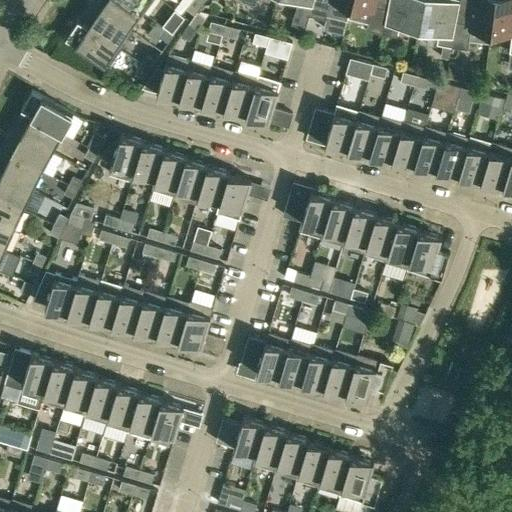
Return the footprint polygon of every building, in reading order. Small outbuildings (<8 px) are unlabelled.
[(128,27),(141,10),(127,0),(106,0),(101,8),(128,27)] [(127,0),(141,10),(147,0),(127,0)] [(202,4),(197,0),(192,0),(186,8),(194,14),(202,4)] [(309,14),(313,0),(296,0),(298,1),(291,22),(305,27),(309,14)] [(313,0),(309,14),(326,18),(327,13),(347,18),(351,2),(351,0),(313,0)] [(351,0),(351,2),(372,7),(366,28),(383,33),(388,8),(387,7),(374,4),(374,0),(351,0)] [(388,0),(387,7),(388,8),(383,33),(397,35),(399,26),(419,30),(424,0),(388,0)] [(448,57),(450,46),(455,20),(456,20),(460,0),(457,0),(424,0),(419,30),(439,34),(437,43),(442,44),(440,56),(448,57)] [(489,42),(491,29),(494,0),(472,0),(470,22),(456,20),(455,20),(450,46),(468,48),(469,40),(489,42)] [(511,0),(494,0),(491,29),(511,31),(509,51),(511,51),(511,0)] [(88,26),(116,45),(120,48),(132,30),(128,27),(101,8),(88,26)] [(167,27),(173,32),(185,16),(175,9),(163,25),(167,27)] [(198,11),(189,23),(197,29),(206,16),(198,11)] [(108,65),(120,48),(116,45),(88,26),(78,19),(65,38),(111,68),(111,67),(108,65)] [(223,34),(225,24),(211,20),(209,30),(223,34)] [(239,28),(225,24),(223,34),(237,38),(239,28)] [(175,33),(173,32),(167,27),(160,36),(168,42),(175,33)] [(267,45),(269,36),(255,32),(253,42),(267,45)] [(283,39),(269,36),(267,45),(281,49),(283,39)] [(157,92),(179,98),(192,58),(191,58),(191,59),(169,52),(157,92)] [(147,54),(140,63),(149,68),(155,59),(147,54)] [(202,104),(214,63),(213,63),(213,64),(192,58),(179,98),(180,99),(181,97),(202,104)] [(149,68),(140,63),(134,72),(143,78),(149,68)] [(203,103),(224,109),(236,68),(235,68),(235,70),(214,63),(202,104),(203,103)] [(373,63),(371,73),(385,76),(387,67),(373,63)] [(246,114),(258,74),(258,73),(257,75),(236,68),(224,109),(225,109),(225,108),(246,114)] [(401,81),(415,84),(417,74),(403,71),(401,81)] [(269,119),(289,125),(292,112),(273,106),(278,89),(281,80),(258,74),(246,114),(247,115),(247,113),(269,120),(269,119)] [(431,78),(417,74),(415,84),(429,88),(431,78)] [(454,108),(458,96),(460,86),(439,80),(431,105),(453,111),(454,108)] [(461,86),(459,96),(473,100),(475,90),(461,86)] [(79,116),(32,89),(21,109),(32,115),(61,130),(71,113),(79,117),(79,116)] [(511,92),(507,91),(505,98),(503,108),(511,110),(511,92)] [(501,114),(503,108),(505,98),(483,92),(478,108),(501,114)] [(410,116),(411,104),(391,101),(390,113),(410,116)] [(306,137),(348,149),(360,108),(359,108),(359,109),(337,103),(334,112),(316,106),(306,137)] [(349,148),(370,154),(382,114),(381,113),(381,115),(360,108),(348,149),(349,148)] [(433,118),(434,110),(412,109),(412,118),(433,118)] [(403,120),(382,114),(370,154),(371,154),(371,153),(392,159),(404,119),(403,119),(403,120)] [(32,115),(21,134),(51,150),(61,130),(32,115)] [(404,119),(392,159),(393,160),(393,158),(414,165),(426,124),(425,125),(404,119)] [(415,164),(436,170),(449,129),(448,129),(447,130),(426,124),(414,165),(415,165),(415,164)] [(459,175),(471,135),(470,134),(470,136),(449,129),(436,170),(437,170),(438,169),(459,175)] [(110,172),(132,178),(143,139),(121,133),(112,163),(110,172)] [(11,154),(41,169),(51,150),(21,134),(11,154)] [(95,135),(90,145),(99,150),(104,140),(95,135)] [(460,174),(481,181),(493,140),(492,140),(492,141),(471,135),(459,175),(460,174)] [(153,188),(165,147),(144,141),(144,140),(143,139),(132,178),(133,179),(134,175),(154,181),(152,187),(153,188)] [(511,145),(493,140),(481,181),(482,181),(482,179),(503,186),(511,155),(511,145)] [(99,150),(90,145),(85,155),(93,160),(99,150)] [(166,147),(165,147),(153,188),(174,194),(174,195),(175,195),(186,155),(165,149),(166,147)] [(1,174),(31,188),(41,169),(11,154),(1,174)] [(187,155),(186,155),(175,195),(196,202),(208,163),(187,156),(187,155)] [(511,155),(503,186),(504,186),(504,185),(511,186),(511,155)] [(217,211),(229,171),(208,164),(209,163),(208,163),(196,202),(197,202),(198,199),(218,205),(217,211)] [(217,211),(240,218),(242,209),(251,179),(230,172),(230,171),(229,171),(217,211)] [(31,188),(1,174),(0,172),(0,197),(22,208),(31,188)] [(69,183),(78,188),(83,179),(74,174),(69,183)] [(302,220),(299,229),(321,235),(321,237),(333,196),(311,189),(311,187),(293,182),(283,214),(302,220)] [(78,188),(69,183),(64,192),(73,197),(78,188)] [(342,244),(343,245),(355,204),(334,198),(334,196),(333,196),(321,237),(342,243),(342,244)] [(0,197),(0,221),(13,227),(22,208),(0,197)] [(364,252),(376,212),(355,206),(356,204),(355,204),(343,245),(364,251),(363,252),(364,252)] [(55,222),(64,226),(69,216),(59,212),(55,222)] [(85,217),(71,212),(68,222),(82,226),(85,217)] [(377,212),(376,212),(364,252),(385,259),(385,260),(386,260),(398,220),(377,213),(377,212)] [(117,226),(120,217),(107,213),(104,222),(117,226)] [(134,221),(120,217),(117,226),(131,231),(134,221)] [(399,220),(398,220),(386,260),(407,267),(406,268),(407,268),(419,227),(398,221),(399,220)] [(0,245),(4,247),(13,227),(0,221),(0,245)] [(59,236),(64,226),(55,222),(50,232),(59,236)] [(147,236),(161,240),(164,230),(150,226),(147,236)] [(420,228),(419,227),(407,268),(442,279),(450,251),(438,247),(442,236),(420,229),(420,228)] [(113,242),(116,232),(102,228),(99,238),(113,242)] [(178,234),(164,230),(161,240),(175,244),(178,234)] [(130,236),(116,232),(113,242),(127,246),(130,236)] [(205,253),(208,243),(194,239),(191,249),(205,253)] [(143,251),(156,255),(159,246),(145,241),(143,251)] [(208,243),(205,253),(219,257),(222,248),(208,243)] [(173,250),(159,246),(156,255),(170,259),(173,250)] [(37,250),(33,260),(43,264),(47,254),(37,250)] [(200,268),(203,259),(189,255),(186,264),(200,268)] [(217,263),(203,259),(200,268),(214,273),(217,263)] [(43,264),(33,260),(29,269),(39,273),(43,264)] [(293,280),(307,284),(310,274),(296,270),(293,280)] [(45,307),(68,313),(80,273),(79,272),(77,278),(56,272),(54,276),(45,307)] [(101,279),(80,273),(68,313),(68,314),(69,312),(90,319),(102,278),(101,278),(101,279)] [(324,278),(310,274),(307,284),(321,288),(324,278)] [(91,318),(112,324),(124,283),(123,283),(123,284),(102,278),(90,319),(91,318)] [(25,279),(20,290),(29,294),(34,283),(25,279)] [(345,279),(340,294),(351,297),(355,282),(345,279)] [(134,329),(146,288),(145,289),(124,283),(112,324),(113,324),(113,323),(134,329)] [(289,295),(303,299),(305,290),(292,285),(289,295)] [(368,291),(354,287),(351,297),(365,301),(368,291)] [(167,295),(146,288),(134,329),(135,329),(135,328),(156,335),(169,294),(168,294),(167,295)] [(319,294),(305,290),(303,299),(316,304),(319,294)] [(179,340),(191,299),(190,299),(190,300),(169,294),(156,335),(157,335),(158,333),(179,340)] [(346,312),(349,303),(335,298),(332,308),(346,312)] [(213,306),(191,299),(179,340),(180,339),(202,345),(202,344),(207,345),(207,346),(221,350),(225,338),(206,332),(211,315),(210,315),(213,306)] [(396,306),(381,301),(378,311),(393,316),(396,306)] [(363,307),(349,303),(346,312),(360,316),(363,307)] [(412,308),(397,304),(394,315),(409,319),(409,318),(412,308)] [(412,308),(409,318),(415,320),(414,322),(414,323),(420,324),(426,313),(412,308)] [(414,322),(398,318),(394,331),(411,336),(414,323),(414,322)] [(320,339),(323,330),(303,323),(300,333),(320,339)] [(257,370),(279,377),(292,336),(291,336),(290,337),(269,331),(266,340),(249,335),(241,361),(258,366),(257,370)] [(302,382),(314,342),(313,341),(313,343),(292,336),(279,377),(280,377),(280,376),(302,382)] [(303,381),(324,387),(336,347),(335,347),(335,348),(314,342),(302,382),(303,381)] [(346,393),(358,352),(357,352),(357,353),(336,347),(324,387),(325,388),(325,386),(346,393)] [(41,399),(42,399),(54,358),(31,352),(22,382),(23,382),(21,387),(43,393),(41,399)] [(358,352),(346,393),(347,393),(347,392),(369,398),(373,386),(385,390),(393,362),(358,352)] [(55,359),(54,358),(42,399),(63,405),(63,407),(64,407),(75,366),(54,360),(55,359)] [(85,415),(97,374),(76,368),(76,366),(75,366),(64,407),(85,413),(84,415),(85,415)] [(106,422),(107,423),(118,382),(97,375),(98,374),(97,374),(85,415),(106,421),(106,422)] [(128,430),(140,390),(119,383),(119,382),(118,382),(107,423),(128,429),(127,430),(128,430)] [(426,384),(415,412),(447,425),(458,396),(426,384)] [(141,390),(140,390),(128,430),(150,437),(161,397),(140,391),(141,390)] [(150,437),(151,437),(152,434),(173,440),(180,419),(199,425),(203,411),(183,406),(184,405),(162,399),(162,398),(161,397),(150,437)] [(253,462),(254,462),(266,422),(243,415),(241,422),(222,416),(216,440),(234,445),(233,450),(234,450),(253,456),(255,456),(253,462)] [(267,422),(266,422),(254,462),(275,469),(274,470),(275,470),(287,430),(266,423),(267,422)] [(0,439),(8,442),(23,447),(23,446),(27,448),(28,445),(31,432),(0,423),(0,439)] [(296,478),(297,478),(309,437),(288,431),(288,430),(287,430),(275,470),(296,476),(296,478)] [(309,438),(309,437),(297,478),(318,484),(317,486),(318,486),(330,445),(309,439),(309,438)] [(39,438),(36,447),(50,452),(53,442),(39,438)] [(65,441),(61,455),(71,458),(75,444),(65,441)] [(20,456),(23,447),(8,442),(5,452),(20,456)] [(339,493),(352,453),(331,447),(331,445),(330,445),(318,486),(339,492),(339,493)] [(94,465),(97,455),(83,451),(80,461),(94,465)] [(45,467),(48,457),(34,453),(31,463),(45,467)] [(352,453),(339,493),(374,504),(383,477),(370,473),(374,461),(352,454),(352,453)] [(97,455),(94,465),(108,469),(110,459),(97,455)] [(62,462),(48,457),(45,467),(59,471),(62,462)] [(123,474),(137,478),(140,468),(126,464),(123,474)] [(89,480),(92,470),(78,466),(75,476),(89,480)] [(154,472),(140,468),(137,478),(151,482),(154,472)] [(92,470),(89,480),(103,484),(106,475),(92,470)] [(133,493),(136,484),(122,479),(119,489),(133,493)] [(150,488),(136,484),(133,493),(147,498),(150,488)] [(0,511),(8,511),(13,497),(12,497),(12,498),(0,494),(0,511)] [(66,494),(65,508),(87,510),(89,496),(66,494)] [(240,508),(243,499),(229,495),(226,504),(240,508)] [(34,503),(13,497),(8,511),(31,511),(34,507),(33,507),(34,503)] [(243,499),(240,508),(251,511),(254,511),(257,503),(243,499)]
